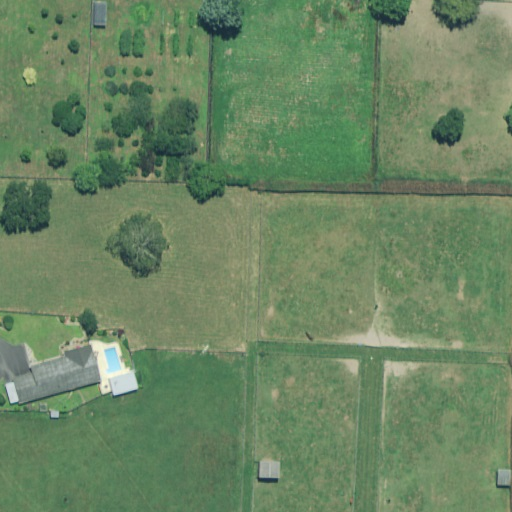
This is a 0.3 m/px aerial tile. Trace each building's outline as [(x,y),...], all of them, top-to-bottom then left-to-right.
[(108,5),(97,4),(95,25),(106,26),(108,5)] [(101,381),(91,345),(66,352),(67,357),(29,368),(31,375),(7,382),(14,406),(101,381)] [(140,388),(135,371),(111,378),(116,395),(140,388)] [(280,462),(261,462),(260,478),(280,478),(280,462)] [(511,470),(500,469),(499,486),(511,486),(511,470)]
